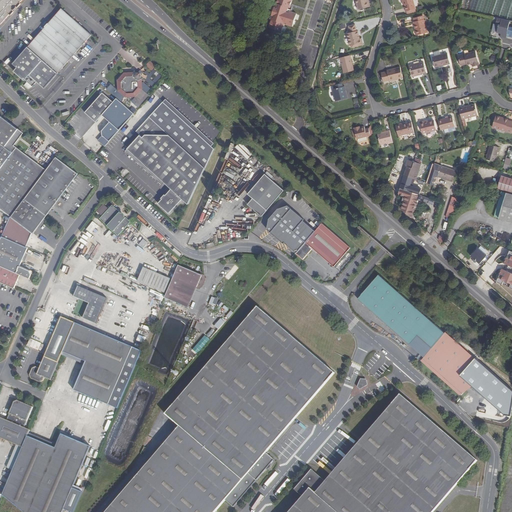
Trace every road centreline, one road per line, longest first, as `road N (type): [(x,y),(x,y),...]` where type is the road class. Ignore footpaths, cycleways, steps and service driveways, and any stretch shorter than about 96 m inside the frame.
road 1 (unclassified): [(487,511),(491,446),(335,305)]
road 2 (unclassified): [(43,397),(4,379),(58,247),(109,181)]
road 3 (unclassified): [(324,297),(258,248),(208,256),(179,247),(109,181)]
road 4 (residential): [(384,0),(366,76),(375,108),(382,113),(485,87),(511,107)]
road 5 (primary): [(391,219),(207,62)]
road 6 (unclassified): [(109,181),(0,82)]
road 7 (primary): [(511,322),(402,229)]
road 8 (track): [(329,117),(316,106),(312,83),(341,0)]
